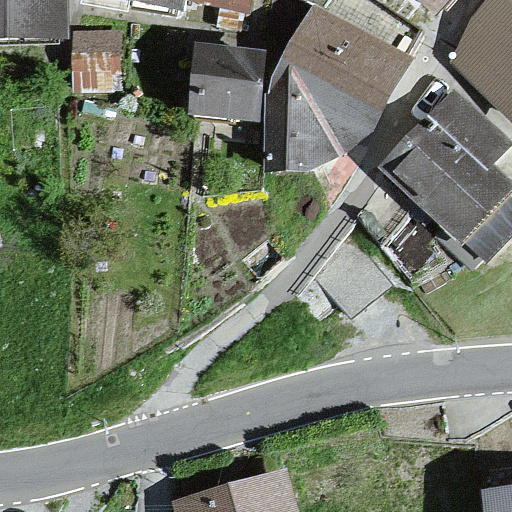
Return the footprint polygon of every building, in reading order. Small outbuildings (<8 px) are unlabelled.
[(58,0),(0,0),(0,36),(59,37),(58,0)] [(166,0),(99,0),(164,11),(166,0)] [(177,0),(178,0),(238,13),(241,0),(177,0)] [(368,0),(336,0),(324,22),(400,65),(420,30),(368,0)] [(428,0),(440,9),(448,0),(428,0)] [(511,0),(504,0),(461,68),(511,117),(511,0)] [(308,13),(279,57),(377,106),(405,68),(400,65),(324,22),(308,13)] [(72,31),(73,88),(118,87),(117,30),(72,31)] [(194,44),(187,112),(244,117),(250,49),(194,44)] [(372,124),(377,106),(279,57),(269,77),(268,94),(270,165),(305,167),(338,151),(372,124)] [(453,95),(382,164),(460,237),(461,236),(509,187),(511,183),(511,177),(491,159),(508,143),(453,95)] [(511,206),(509,187),(461,236),(485,258),(511,229),(511,206)] [(286,511),(274,468),(180,494),(185,511),(286,511)] [(511,511),(511,482),(489,485),(491,511),(511,511)]
